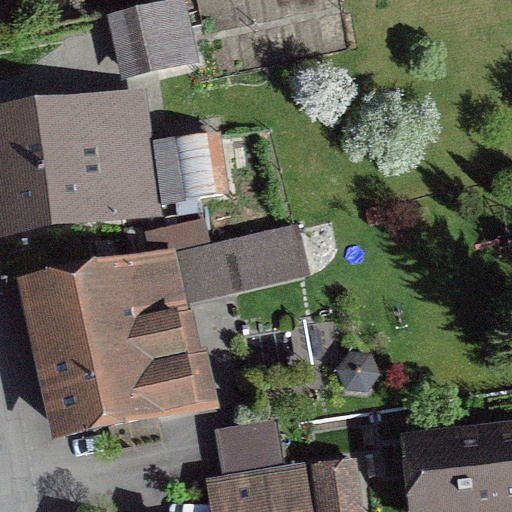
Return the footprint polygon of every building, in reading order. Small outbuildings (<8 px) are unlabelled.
[(128,78),(192,64),(179,5),(115,20),(128,78)] [(161,209),(161,206),(219,198),(212,141),(166,148),(168,163),(135,168),(131,144),(138,143),(133,106),(0,126),(15,232),(118,217),(118,215),(161,209)] [(139,422),(139,421),(191,410),(159,261),(30,288),(63,438),(139,422)] [(283,477),(275,427),(219,436),(227,486),(283,477)] [(511,436),(406,449),(414,511),(416,511),(416,507),(467,500),(468,510),(511,504),(511,436)] [(306,511),(343,511),(337,470),(301,475),(306,511)] [(215,511),(299,511),(294,475),(283,477),(227,486),(212,489),(215,511)]
